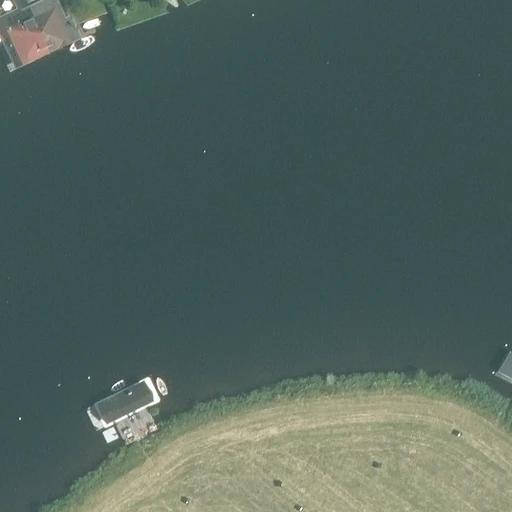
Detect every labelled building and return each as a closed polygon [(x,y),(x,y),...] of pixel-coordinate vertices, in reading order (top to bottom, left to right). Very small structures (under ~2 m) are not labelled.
[(0,18),(3,27),(33,15),(29,4),(0,15),(0,18)] [(71,43),(55,7),(30,19),(47,54),(71,43)] [(47,54),(30,19),(5,30),(22,66),(47,54)] [(495,374),(511,381),(511,352),(507,350),(495,374)] [(143,375),(91,403),(104,427),(156,400),(143,375)]
